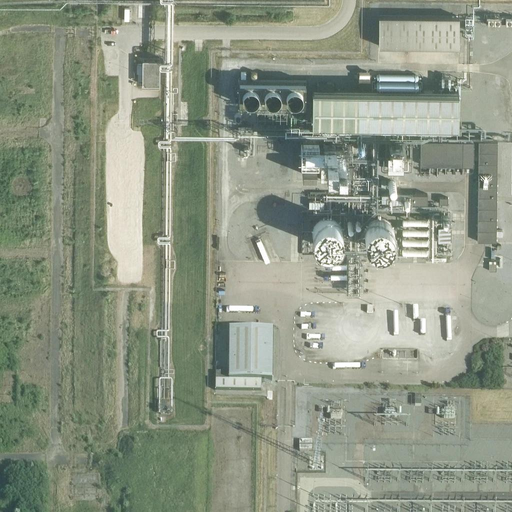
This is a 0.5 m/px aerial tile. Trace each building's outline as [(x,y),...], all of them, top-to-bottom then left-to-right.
[(459,44),(460,13),(379,12),(379,43),(459,44)] [(141,59),(141,84),(158,84),(158,59),(141,59)] [(306,99),(306,77),(240,77),(240,99),(306,99)] [(460,85),(314,83),(313,118),(460,120),(460,85)] [(421,163),(474,163),(474,139),(421,138),(421,163)] [(477,242),(496,242),(497,141),(478,141),(477,242)] [(334,177),(353,177),(353,165),(334,165),(334,177)] [(412,202),(428,202),(428,192),(412,192),(412,202)] [(341,237),(341,233),(341,230),(340,227),(339,225),(337,222),(334,220),(332,219),(329,218),(326,218),(322,218),(319,219),(317,220),(314,222),(312,224),(311,227),(310,230),(310,233),(310,236),(311,239),(312,242),(314,244),(317,246),(319,248),(322,249),(325,249),(328,249),(331,248),(334,247),(337,245),(339,242),(340,239),(341,237)] [(393,237),(394,234),(393,231),(393,228),(391,225),(389,222),(387,220),(384,219),(381,218),(377,218),(374,218),(371,219),(368,221),(366,223),(364,225),(363,228),(362,231),(362,235),(362,238),(364,241),(365,243),(368,246),(370,247),(373,249),(377,249),(380,249),(383,248),(386,247),(388,245),(391,243),(392,240),(393,237)] [(273,328),(229,328),(229,381),(215,381),(215,391),(261,391),(261,378),(273,378),(273,328)] [(388,404),(381,404),(381,425),(384,425),(385,425),(390,425),(391,425),(396,425),(397,425),(400,425),(401,404),(395,404),(395,402),(394,402),(394,404),(389,404),(389,402),(388,402),(388,404)]
